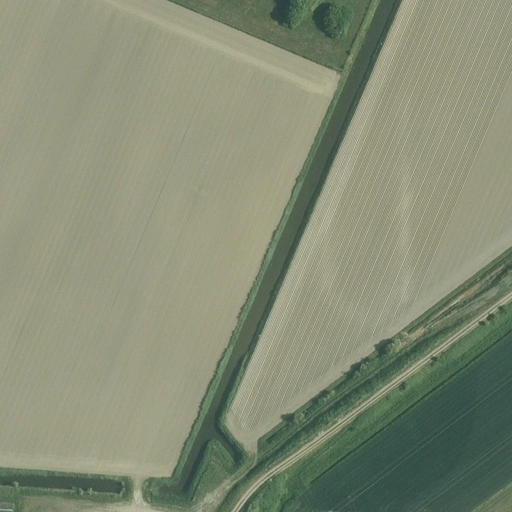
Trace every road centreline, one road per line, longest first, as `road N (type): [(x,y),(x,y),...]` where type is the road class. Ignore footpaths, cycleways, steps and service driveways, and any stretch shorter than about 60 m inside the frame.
road 1 (track): [(511,291),(425,333),(255,459),(232,479),(219,511)]
road 2 (track): [(511,293),(266,477),(234,511)]
